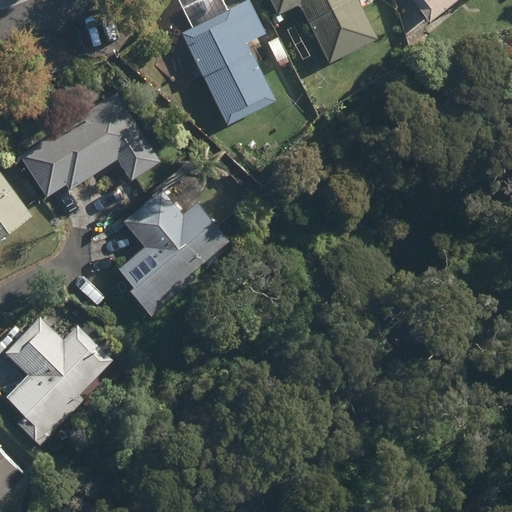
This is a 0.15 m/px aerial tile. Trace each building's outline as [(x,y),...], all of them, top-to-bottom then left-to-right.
[(300,6),(331,66),(378,42),(356,0),(271,0),(279,17),(300,6)] [(409,0),(430,25),(460,0),(409,0)] [(182,35),(228,128),(276,104),(246,44),(266,34),(249,1),(182,35)] [(265,39),(275,55),(285,50),(276,33),(265,39)] [(428,40),(433,54),(445,51),(441,37),(428,40)] [(20,158),(48,199),(66,188),(70,193),(117,161),(131,183),(161,164),(116,95),(20,158)] [(0,241),(33,217),(0,172),(0,241)] [(129,295),(150,320),(195,282),(190,277),(229,245),(196,206),(183,218),(161,192),(124,223),(147,249),(119,272),(133,290),(129,295)] [(17,426),(40,448),(83,404),(78,400),(112,364),(77,329),(64,343),(46,325),(41,330),(35,324),(6,354),(29,377),(6,401),(24,419),(17,426)] [(0,501),(22,479),(0,457),(0,501)]
